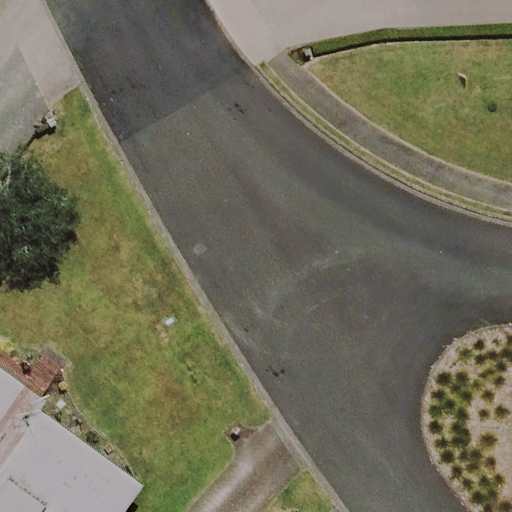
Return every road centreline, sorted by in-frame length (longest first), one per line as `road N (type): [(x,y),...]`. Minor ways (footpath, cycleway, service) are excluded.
road 1 (residential): [(128,0),(291,278)]
road 2 (residential): [(291,278),(373,456),(423,511)]
road 3 (residential): [(511,272),(291,278)]
